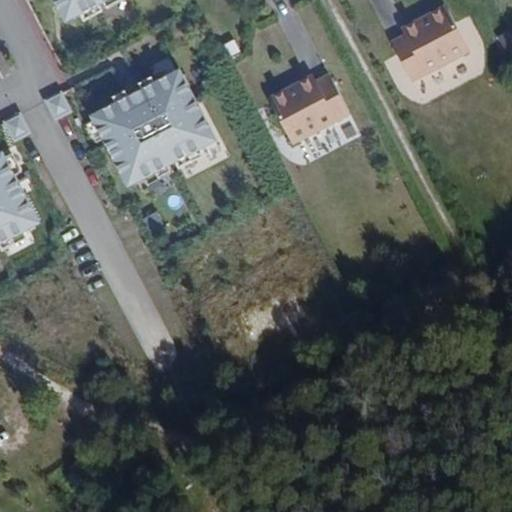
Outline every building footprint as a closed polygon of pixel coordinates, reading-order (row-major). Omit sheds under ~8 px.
[(46,0),(63,32),(128,0),(46,0)] [(407,34),(392,42),(414,85),(472,55),(447,5),(404,28),(407,34)] [(315,75),(271,99),(295,144),(350,115),(329,76),(319,82),(315,75)] [(177,76),(85,120),(125,204),(217,161),(177,76)] [(62,93),(44,101),(54,121),(72,112),(62,93)] [(4,123),(14,143),(31,134),(20,114),(4,123)] [(5,157),(0,159),(0,259),(44,238),(5,157)] [(151,234),(165,228),(157,210),(143,216),(151,234)]
